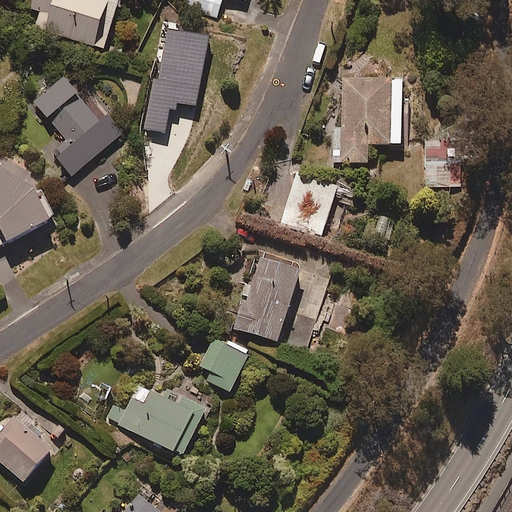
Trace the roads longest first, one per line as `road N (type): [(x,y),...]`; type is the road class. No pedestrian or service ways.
road 1 (residential): [(330,511),(427,367),(501,189),(509,131),(497,0)]
road 2 (residential): [(316,0),(278,92),(217,183),(147,245),(0,342)]
road 3 (trunk): [(511,377),(432,511)]
